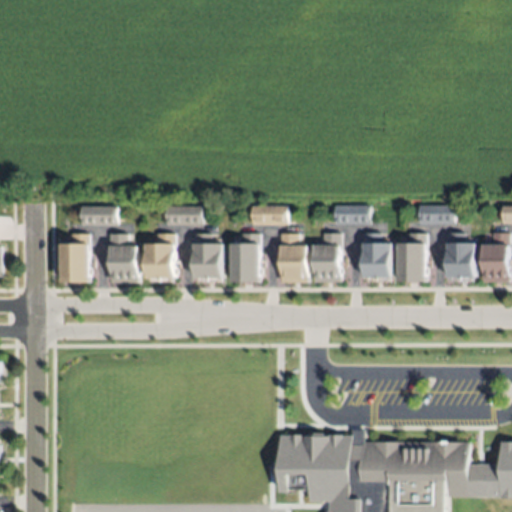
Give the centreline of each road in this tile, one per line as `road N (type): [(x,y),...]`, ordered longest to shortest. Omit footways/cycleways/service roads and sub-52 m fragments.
road 1 (residential): [(32,511),(32,207)]
road 2 (residential): [(511,318),(240,319)]
road 3 (residential): [(0,332),(150,333),(240,319)]
road 4 (residential): [(240,319),(154,306),(0,307)]
